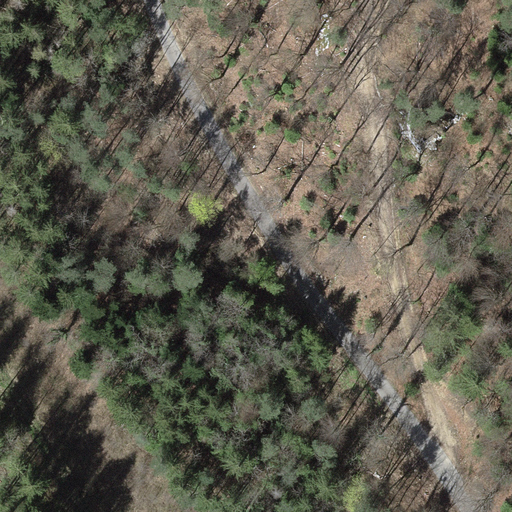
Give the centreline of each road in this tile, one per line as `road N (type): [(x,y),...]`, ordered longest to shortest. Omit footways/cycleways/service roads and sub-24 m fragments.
road 1 (track): [(152,0),(245,191),(470,511)]
road 2 (track): [(449,481),(394,278),(366,80),(376,0)]
road 3 (track): [(82,511),(0,393)]
